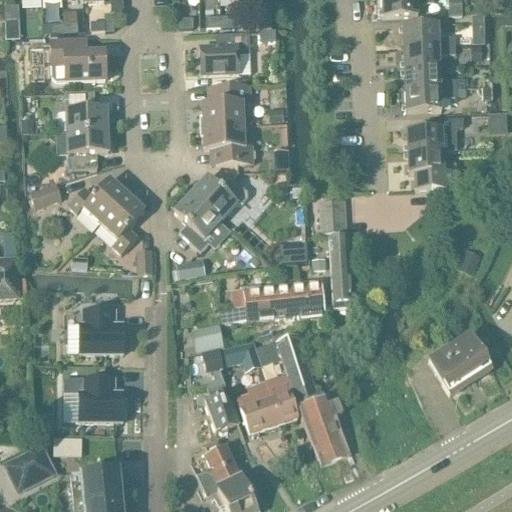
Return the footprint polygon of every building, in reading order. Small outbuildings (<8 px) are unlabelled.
[(433,8),(432,0),(400,0),(381,1),(382,23),(417,22),(416,8),(433,8)] [(460,0),(446,0),(447,20),(461,19),(460,0)] [(485,7),(480,0),(471,0),(468,3),(474,14),(485,7)] [(123,17),(122,5),(110,5),(111,17),(123,17)] [(482,32),(482,19),(470,20),(470,32),(482,32)] [(234,20),(232,20),(220,21),(220,31),(234,31),(234,20)] [(219,21),(205,21),(206,32),(220,31),(219,21)] [(192,32),(192,22),(178,22),(179,33),(192,32)] [(18,23),(4,24),(4,25),(5,44),(19,44),(18,23)] [(104,36),(104,25),(90,26),(90,36),(104,36)] [(49,38),(63,38),(63,27),(49,28),(49,38)] [(63,27),(63,38),(77,37),(77,27),(63,27)] [(402,30),(403,52),(455,50),(454,41),(438,42),(437,28),(402,30)] [(274,34),(258,34),(259,47),(275,46),(274,34)] [(249,59),(249,38),(226,39),(226,51),(200,52),(201,81),(238,79),(237,60),(249,59)] [(82,58),(81,44),(50,46),(51,80),(56,87),(105,85),(104,57),(82,58)] [(403,52),(404,74),(439,73),(438,60),(455,59),(455,50),(403,52)] [(480,50),(469,50),(470,63),(480,63),(480,50)] [(404,74),(405,95),(465,93),(456,93),(456,84),(439,85),(439,73),(404,74)] [(203,132),(243,131),(242,109),(250,109),(249,92),(213,94),(213,109),(202,110),(203,132)] [(490,104),(489,92),(481,92),(481,104),(490,104)] [(465,98),(465,93),(405,95),(405,117),(441,116),(440,103),(457,102),(461,102),(461,98),(465,98)] [(64,99),(66,137),(107,136),(106,113),(94,114),(93,98),(64,99)] [(283,126),(282,113),(269,114),(270,126),(283,126)] [(406,135),(407,157),(442,156),(442,143),(450,143),(450,134),(452,134),(458,131),(458,121),(423,122),(424,134),(406,135)] [(32,124),(22,125),(22,139),(33,138),(32,124)] [(243,152),(243,131),(203,132),(204,155),(215,154),(215,170),(252,169),(251,152),(243,152)] [(107,136),(66,137),(68,176),(96,175),(96,159),(108,158),(107,136)] [(442,156),(407,157),(408,179),(425,178),(426,190),(456,189),(455,168),(443,168),(442,156)] [(197,189),(189,197),(220,226),(236,208),(242,209),(247,203),(247,197),(242,192),(241,192),(236,192),(224,181),(215,189),(207,181),(199,190),(197,189)] [(82,214),(99,230),(128,198),(120,190),(117,192),(109,184),(93,202),(84,194),(67,211),(76,220),(82,214)] [(61,205),(56,190),(29,198),(34,213),(61,205)] [(181,209),(173,217),(186,229),(178,238),(200,258),(209,249),(204,244),(220,226),(189,197),(180,207),(181,209)] [(137,206),(128,198),(99,230),(117,246),(111,252),(120,260),(137,242),(128,234),(144,217),(135,209),(137,206)] [(346,236),(344,206),(319,208),(321,238),(346,236)] [(350,313),(346,242),(328,243),(333,314),(350,313)] [(306,248),(277,250),(279,268),(307,266),(306,248)] [(465,254),(459,269),(473,275),(480,260),(465,254)] [(151,280),(151,256),(136,256),(137,280),(151,280)] [(72,260),(71,274),(86,275),(87,261),(72,260)] [(0,303),(18,302),(15,263),(0,263),(0,303)] [(325,275),(324,263),(311,264),(312,276),(325,275)] [(186,280),(186,266),(173,266),(174,281),(186,280)] [(231,300),(232,313),(322,304),(320,287),(295,289),(295,293),(231,300)] [(322,304),(232,313),(234,327),(298,321),(298,324),(324,321),(322,304)] [(83,316),(83,330),(79,330),(79,360),(122,360),(122,330),(114,330),(114,316),(83,316)] [(217,334),(192,339),(195,354),(220,349),(217,334)] [(492,375),(470,341),(428,368),(450,402),(492,375)] [(296,342),(276,349),(280,360),(297,413),(315,456),(321,471),(330,468),(350,460),(326,402),(317,405),(296,342)] [(259,367),(280,360),(276,349),(275,347),(255,354),(259,367)] [(226,372),(241,368),(238,351),(222,355),(226,372)] [(219,353),(201,358),(206,378),(224,374),(219,353)] [(225,391),(219,376),(212,379),(214,385),(204,388),(210,405),(204,407),(215,438),(218,437),(221,439),(228,436),(228,433),(239,429),(231,410),(229,411),(222,392),(225,391)] [(282,380),(265,386),(281,430),(297,424),(282,380)] [(78,428),(121,428),(122,398),(113,398),(113,384),(82,384),(62,384),(62,399),(78,399),(78,428)] [(249,441),(281,430),(265,386),(249,392),(251,398),(235,403),(249,441)] [(220,494),(241,484),(226,452),(222,454),(218,447),(202,454),(207,464),(206,464),(207,468),(197,473),(202,493),(217,487),(220,494)] [(301,448),(292,451),(295,461),(304,458),(301,448)] [(53,479),(40,452),(4,471),(18,497),(53,479)] [(69,483),(72,510),(120,505),(117,477),(69,483)] [(217,487),(202,493),(204,499),(217,497),(224,511),(254,511),(241,484),(220,494),(217,487)]
